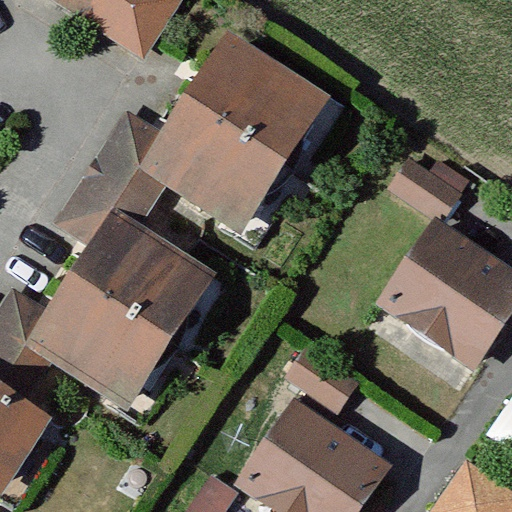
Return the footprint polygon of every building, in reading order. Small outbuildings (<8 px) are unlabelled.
[(184,0),(57,0),(149,57),(184,0)] [(333,100),(226,32),(135,173),(242,241),(333,100)] [(415,150),(394,187),(447,218),(469,180),(415,150)] [(228,281),(123,212),(34,347),(139,416),(228,281)] [(511,316),(511,271),(438,220),(376,310),(471,375),(511,316)] [(285,381),(343,413),(363,376),(306,345),(285,381)] [(53,421),(0,389),(0,499),(4,502),(53,421)] [(367,511),(396,470),(296,401),(236,487),(272,511),(367,511)] [(228,511),(237,482),(210,474),(199,511),(228,511)]
